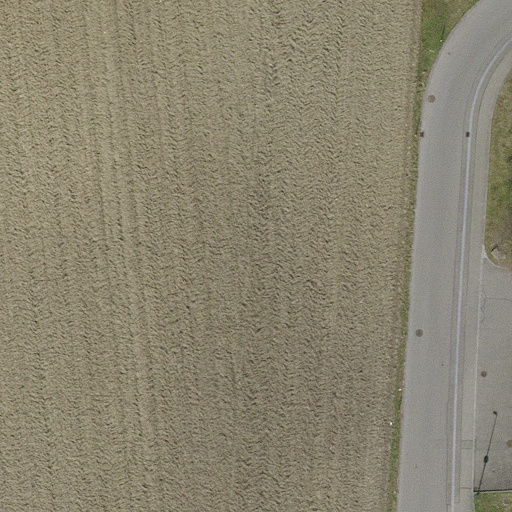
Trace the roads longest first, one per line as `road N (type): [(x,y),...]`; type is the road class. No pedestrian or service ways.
road 1 (residential): [(511,11),(473,48),(447,105),(436,302)]
road 2 (residential): [(427,511),(436,302)]
